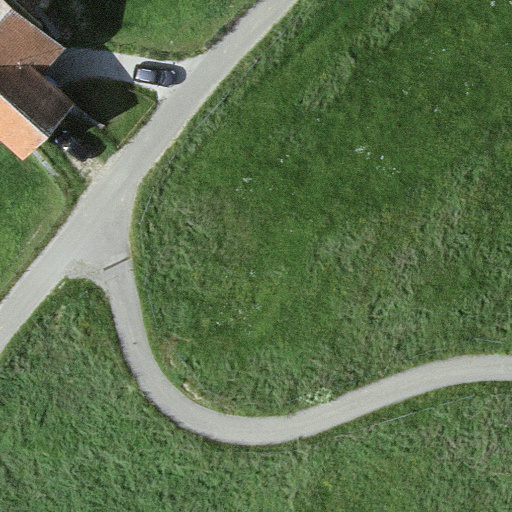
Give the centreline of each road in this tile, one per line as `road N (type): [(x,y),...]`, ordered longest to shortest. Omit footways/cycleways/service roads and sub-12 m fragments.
road 1 (unclassified): [(100,214),(142,363),(161,392),(211,424),(274,428),(444,372),(511,367)]
road 2 (unclassified): [(277,0),(156,134),(100,214)]
road 3 (unclassified): [(100,214),(0,330)]
